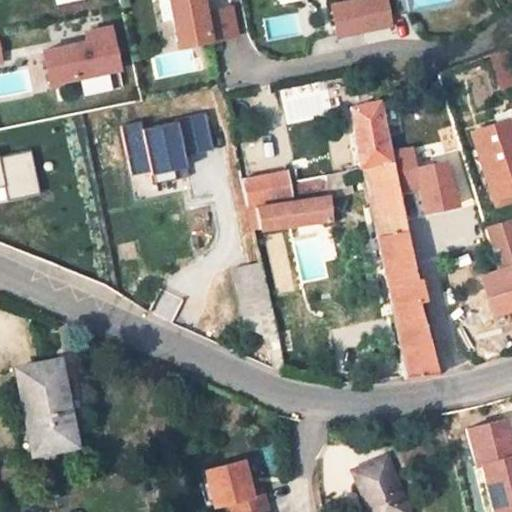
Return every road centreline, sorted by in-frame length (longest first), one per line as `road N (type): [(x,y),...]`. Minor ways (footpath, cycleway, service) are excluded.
road 1 (unclassified): [(310,398),(270,392),(0,268)]
road 2 (unclassified): [(511,370),(454,388),(358,401),(310,398)]
